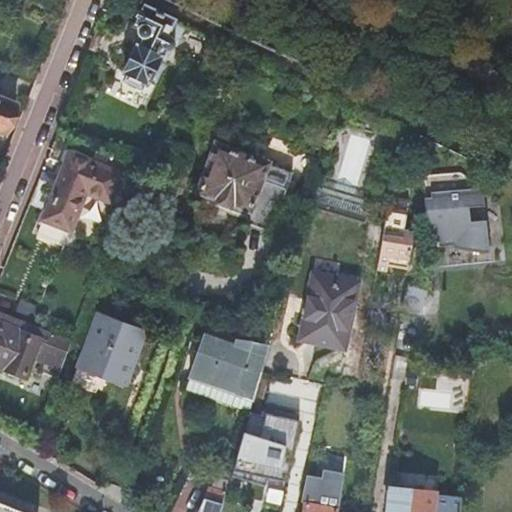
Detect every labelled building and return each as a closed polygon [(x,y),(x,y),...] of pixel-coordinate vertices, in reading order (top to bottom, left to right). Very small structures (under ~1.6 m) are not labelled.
[(181,38),(186,25),(144,6),(136,25),(144,29),(143,33),(144,36),(147,37),(143,48),(140,47),(129,72),(133,74),(149,81),(153,82),(156,75),(160,77),(165,65),(161,63),(163,57),(168,57),(172,47),(174,47),(176,43),(174,39),(181,38)] [(212,37),(204,34),(197,55),(205,58),(211,39),(212,37)] [(204,60),(192,95),(202,99),(215,64),(204,60)] [(133,74),(129,81),(146,88),(149,81),(133,74)] [(0,99),(0,131),(4,133),(15,106),(0,99)] [(217,145),(200,192),(206,195),(205,199),(207,204),(248,219),(249,226),(264,232),(274,228),(293,172),(217,145)] [(70,155),(44,221),(68,231),(85,192),(110,202),(120,176),(70,155)] [(430,193),(430,200),(432,227),(435,270),(486,266),(480,189),(430,193)] [(389,191),(376,269),(386,271),(388,263),(406,265),(412,230),(400,228),(404,200),(396,199),(397,192),(389,191)] [(306,258),(289,347),(303,350),(305,340),(344,348),(357,283),(317,274),(320,260),(306,258)] [(434,315),(438,291),(408,286),(403,310),(434,315)] [(18,319),(41,328),(48,310),(22,300),(15,318),(18,319)] [(41,328),(18,319),(15,318),(0,311),(0,329),(0,366),(27,377),(35,359),(47,363),(49,357),(65,363),(73,341),(41,328)] [(98,315),(72,384),(98,394),(104,378),(128,388),(148,333),(98,315)] [(189,379),(251,402),(268,345),(236,339),(233,345),(205,335),(189,379)] [(65,363),(49,357),(47,363),(62,369),(65,363)] [(263,438),(247,434),(236,477),(285,489),(302,422),(269,414),(263,438)] [(311,449),(306,471),(319,473),(323,451),(311,449)] [(218,511),(227,483),(213,479),(199,511),(218,511)] [(433,496),(389,488),(385,511),(458,511),(460,506),(432,502),(433,496)] [(304,511),(337,511),(339,499),(307,494),(304,511)] [(21,511),(0,503),(0,511),(21,511)]
